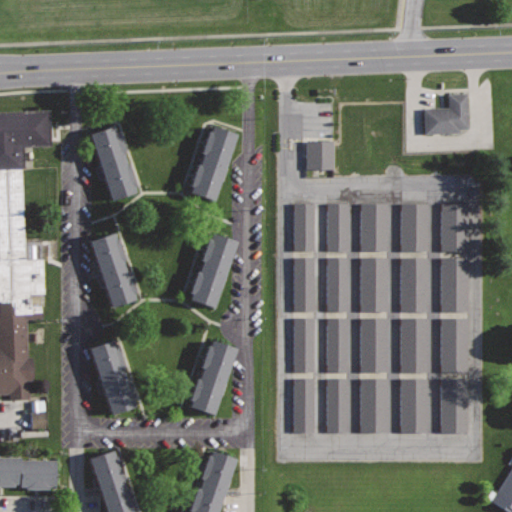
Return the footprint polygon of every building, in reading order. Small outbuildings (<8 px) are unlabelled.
[(447,94),(448,107),(434,108),(422,108),(424,132),(468,130),(466,93),(447,94)] [(0,110),(0,389),(10,389),(10,398),(27,398),(26,379),(32,379),(31,356),(28,356),(26,319),(43,319),(43,304),(30,305),(29,292),(42,291),(40,258),(24,259),(19,143),(46,142),(44,109),(0,110)] [(113,118),(87,128),(113,198),(139,188),(113,118)] [(213,119),(188,188),(213,197),(238,128),(213,119)] [(305,140),(306,169),(333,168),(333,140),(305,140)] [(314,202),(292,202),(291,249),(314,250),(314,202)] [(348,202),(326,202),(326,249),(348,250),(348,202)] [(359,203),(359,252),(387,251),(387,202),(359,203)] [(400,202),(401,251),(429,251),(428,202),(400,202)] [(441,202),(441,251),(469,251),(469,202),(441,202)] [(114,225),(89,234),(113,301),(138,292),(114,225)] [(210,228),(188,293),(214,302),(236,237),(210,228)] [(360,260),(361,308),(389,308),(388,259),(360,260)] [(402,259),(402,308),(430,308),(430,259),(402,259)] [(441,259),(442,308),(470,308),(469,259),(441,259)] [(316,260),(294,260),(294,307),(316,307),(316,260)] [(348,260),(326,260),(325,308),(348,308),(348,260)] [(441,320),(442,369),(470,368),(469,319),(441,320)] [(317,321),(294,320),(294,368),(316,368),(317,321)] [(348,321),(326,320),(325,368),(347,368),(348,321)] [(360,320),(361,369),(389,369),(388,320),(360,320)] [(400,320),(400,369),(428,369),(428,320),(400,320)] [(117,333),(89,342),(111,409),(140,400),(117,333)] [(214,334),(188,400),(214,410),(239,344),(214,334)] [(440,379),(441,428),(469,428),(468,379),(440,379)] [(315,380),(293,380),(293,427),(315,427),(315,380)] [(360,380),(361,429),(389,429),(388,380),(360,380)] [(400,380),(400,429),(428,429),(428,380),(400,380)] [(348,381),(326,381),(326,429),(348,429),(348,381)] [(30,428),(44,428),(43,411),(30,411),(30,428)] [(137,511),(116,445),(90,454),(108,511),(137,511)] [(210,446),(187,511),(216,511),(236,456),(210,446)] [(19,451),(0,451),(0,481),(19,481),(19,485),(55,485),(56,457),(19,456),(19,451)] [(511,511),(511,464),(489,501),(505,511),(511,511)]
